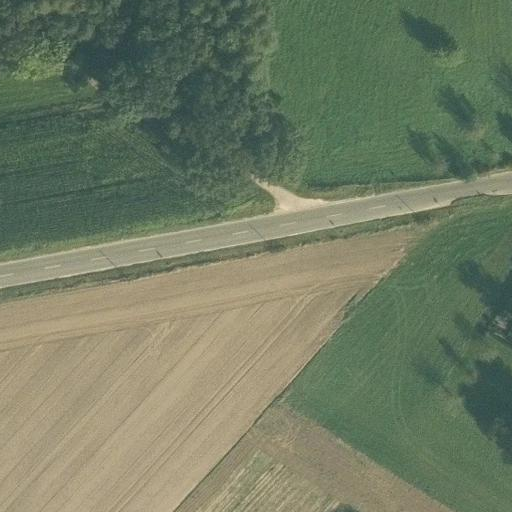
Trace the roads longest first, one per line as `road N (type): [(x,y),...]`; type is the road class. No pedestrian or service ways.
road 1 (secondary): [(511,183),(0,278)]
road 2 (track): [(309,222),(0,18)]
